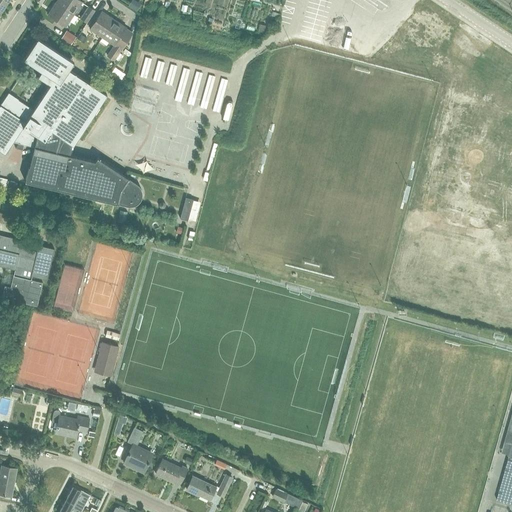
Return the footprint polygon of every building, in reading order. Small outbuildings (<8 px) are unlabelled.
[(80,0),(57,0),(56,2),(74,14),(82,1),(80,0)] [(135,0),(131,0),(128,5),(136,10),(141,4),(135,0)] [(74,14),(56,2),(48,14),(66,26),(74,14)] [(87,23),(95,10),(88,6),(80,18),(87,23)] [(90,28),(103,37),(114,19),(102,11),(90,28)] [(114,19),(103,37),(114,44),(107,55),(114,59),(115,58),(119,60),(122,55),(119,53),(123,46),(132,32),(126,28),(126,27),(114,19)] [(66,30),(61,38),(71,44),(76,36),(66,30)] [(81,34),(77,39),(83,43),(86,38),(81,34)] [(359,61),(381,37),(377,34),(354,57),(359,61)] [(38,76),(50,84),(34,109),(19,100),(20,99),(9,92),(0,105),(0,149),(6,154),(14,142),(18,143),(15,148),(22,149),(24,144),(34,146),(29,166),(28,166),(25,181),(129,206),(133,205),(137,203),(140,200),(142,196),(142,192),(140,188),(137,184),(97,157),(95,161),(69,155),(71,149),(72,144),(73,145),(107,94),(69,69),(74,61),(39,37),(24,58),(42,70),(38,76)] [(140,55),(134,76),(144,78),(149,58),(140,55)] [(157,72),(160,61),(152,59),(147,79),(158,82),(160,73),(157,72)] [(165,62),(159,82),(167,84),(173,64),(165,62)] [(176,100),(185,68),(178,66),(168,98),(176,100)] [(191,69),(181,102),(188,104),(198,71),(191,69)] [(201,108),(210,75),(203,73),(195,106),(201,108)] [(150,90),(132,86),(129,101),(147,104),(150,90)] [(8,180),(7,186),(16,188),(17,182),(8,180)] [(186,197),(180,218),(187,220),(193,199),(186,197)] [(112,222),(120,222),(121,209),(113,209),(112,222)] [(0,212),(0,220),(19,225),(21,217),(0,212)] [(178,226),(175,237),(180,239),(183,228),(178,226)] [(0,264),(15,268),(13,275),(10,287),(4,285),(2,297),(37,306),(42,282),(31,279),(32,275),(47,279),(55,249),(38,245),(37,252),(23,249),(25,241),(0,234),(0,264)] [(66,309),(76,267),(59,263),(49,305),(66,309)] [(107,330),(106,337),(114,339),(117,340),(118,340),(120,334),(118,333),(112,332),(107,330)] [(111,375),(118,346),(102,342),(99,352),(102,353),(97,372),(111,375)] [(21,396),(23,390),(14,388),(12,394),(21,396)] [(500,435),(509,437),(511,420),(511,404),(506,403),(500,435)] [(53,421),(58,422),(56,430),(68,433),(68,434),(76,436),(78,429),(87,431),(90,418),(79,416),(78,420),(60,416),(61,414),(60,412),(59,410),(57,410),(55,411),(54,412),(53,421)] [(119,434),(124,416),(119,415),(114,433),(119,434)] [(145,471),(153,455),(146,452),(146,450),(137,445),(144,432),(135,427),(128,442),(134,445),(125,463),(132,467),(133,465),(145,471)] [(511,457),(511,462),(511,465),(507,464),(497,500),(511,503),(511,445),(509,456),(511,457)] [(181,483),(188,468),(183,466),(182,468),(163,459),(156,473),(175,482),(176,480),(181,483)] [(0,489),(13,492),(17,468),(2,465),(0,474),(0,489)] [(227,474),(223,482),(218,493),(224,496),(233,477),(227,474)] [(211,499),(216,487),(194,476),(187,489),(195,493),(195,492),(211,499)] [(73,485),(66,499),(83,508),(90,494),(86,492),(73,485)] [(287,494),(275,488),(271,497),(283,503),(287,494)] [(66,499),(58,511),(80,511),(83,508),(66,499)] [(300,511),(304,511),(308,504),(303,502),(298,511),(300,511)]
